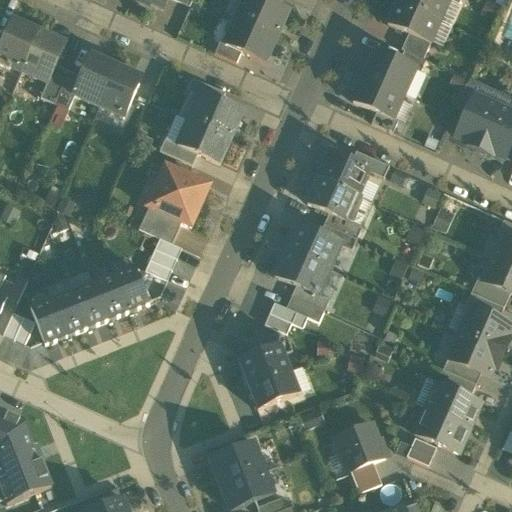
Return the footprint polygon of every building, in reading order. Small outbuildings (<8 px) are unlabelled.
[(138,0),(162,11),(167,0),(138,0)] [(167,0),(189,10),(192,2),(193,0),(167,0)] [(246,0),(236,22),(277,40),(288,15),(266,4),(255,0),(246,0)] [(399,0),(396,7),(439,26),(450,3),(443,0),(399,0)] [(408,37),(430,47),(439,26),(396,7),(387,27),(408,37)] [(265,65),(277,40),(236,22),(225,47),(241,55),(265,65)] [(10,70),(22,75),(40,34),(27,29),(13,23),(9,32),(3,45),(0,52),(0,69),(9,73),(10,70)] [(66,46),(40,34),(22,75),(47,86),(48,86),(56,68),(66,46)] [(401,53),(404,54),(423,62),(430,47),(408,37),(401,53)] [(215,56),(236,65),(241,55),(225,47),(219,45),(215,56)] [(375,54),(364,79),(404,97),(415,73),(416,72),(399,65),(375,54)] [(426,64),(423,62),(404,54),(399,65),(416,72),(415,73),(420,76),(426,64)] [(74,98),(100,110),(118,70),(92,58),(82,80),(74,98)] [(40,100),(54,107),(69,74),(56,68),(48,86),(47,86),(40,100)] [(141,80),(118,70),(100,110),(123,120),(141,80)] [(82,80),(69,74),(54,107),(68,113),(74,98),(82,80)] [(393,122),(404,97),(364,79),(352,105),(376,116),(393,123),(393,122)] [(200,98),(220,107),(225,96),(192,81),(187,93),(200,99),(200,98)] [(466,116),(474,98),(477,90),(466,85),(455,111),(466,116)] [(200,99),(187,93),(176,118),(189,123),(200,99)] [(189,123),(230,142),(242,117),(220,107),(200,98),(200,99),(189,123)] [(466,147),(479,153),(499,109),(474,98),(466,116),(455,140),(467,145),(466,147)] [(511,115),(499,109),(479,153),(492,159),(493,157),(504,162),(511,144),(511,115)] [(397,124),(393,122),(393,123),(376,116),(371,126),(392,136),(397,124)] [(197,158),(219,168),(230,142),(189,123),(178,148),(177,149),(197,158)] [(159,154),(192,169),(197,158),(177,149),(178,148),(165,142),(159,154)] [(370,174),(369,175),(383,181),(389,170),(356,155),(351,166),(370,174)] [(330,156),(318,182),(358,200),(369,175),(370,174),(351,166),(330,156)] [(181,226),(191,231),(209,190),(166,170),(147,211),(148,212),(181,226)] [(369,175),(358,200),(362,201),(372,206),(383,181),(369,175)] [(358,200),(318,182),(307,207),(329,217),(350,227),(351,226),(362,201),(358,200)] [(362,201),(351,226),(362,231),(373,206),(372,206),(362,201)] [(18,215),(7,210),(2,221),(13,226),(18,215)] [(159,242),(171,247),(181,226),(148,212),(139,233),(159,242)] [(362,231),(351,226),(350,227),(329,217),(324,228),(356,243),(362,231)] [(503,238),(511,242),(511,227),(503,223),(497,237),(503,239),(503,238)] [(351,254),(356,243),(324,228),(319,239),(341,249),(340,249),(351,254)] [(329,274),(340,249),(341,249),(319,239),(297,229),(285,255),(329,274)] [(503,239),(493,261),(511,269),(511,242),(503,238),(503,239)] [(171,247),(159,242),(155,253),(176,263),(181,252),(171,247)] [(176,263),(155,253),(150,264),(172,274),(176,263)] [(318,299),(329,274),(285,255),(274,280),(296,290),(318,300),(318,299)] [(511,269),(493,261),(483,283),(483,284),(510,296),(511,296),(511,269)] [(172,274),(150,264),(145,275),(167,284),(172,274)] [(108,266),(87,275),(93,287),(114,279),(108,266)] [(134,271),(114,279),(128,316),(149,308),(134,271)] [(72,296),(93,287),(87,275),(67,283),(72,296)] [(16,279),(11,290),(7,300),(18,305),(27,284),(16,279)] [(114,279),(93,287),(107,325),(128,316),(114,279)] [(478,280),(471,296),(504,311),(510,296),(483,284),(483,283),(478,280)] [(0,314),(7,300),(11,290),(3,286),(0,284),(0,314)] [(93,287),(72,296),(87,333),(107,325),(93,287)] [(329,304),(318,299),(318,300),(296,290),(291,301),(324,316),(329,304)] [(72,296),(51,304),(66,341),(87,333),(72,296)] [(498,322),(504,311),(471,296),(465,309),(470,312),(471,310),(498,322)] [(319,327),(324,316),(291,301),(286,312),(307,321),(319,327)] [(51,304),(30,312),(45,349),(66,341),(51,304)] [(302,332),(307,321),(286,312),(274,307),(269,317),(291,327),(302,332)] [(470,312),(459,336),(503,355),(510,341),(506,339),(511,328),(498,322),(471,310),(470,312)] [(24,321),(13,316),(3,338),(14,343),(24,321)] [(291,327),(269,317),(264,328),(286,338),(291,327)] [(24,321),(14,343),(24,348),(34,326),(24,321)] [(497,370),(503,355),(459,336),(448,361),(481,376),(488,379),(493,368),(497,370)] [(238,365),(248,392),(291,375),(277,340),(256,349),(259,357),(252,360),(238,365)] [(259,357),(256,349),(249,352),(252,360),(259,357)] [(450,377),(476,388),(481,376),(448,361),(443,373),(450,377)] [(291,375),(248,392),(257,414),(300,397),(291,375)] [(444,389),(470,400),(476,388),(450,377),(444,389)] [(437,386),(426,411),(470,430),(481,405),(470,400),(444,389),(437,386)] [(414,437),(458,457),(470,430),(426,411),(414,437)] [(21,425),(0,416),(0,491),(7,508),(51,491),(39,460),(39,461),(35,452),(32,453),(21,425)] [(335,442),(348,475),(351,474),(373,465),(385,460),(372,428),(335,442)] [(500,453),(511,459),(511,437),(508,435),(500,453)] [(436,451),(415,441),(406,460),(428,470),(436,451)] [(253,448),(210,465),(221,492),(264,476),(253,448)] [(351,474),(359,496),(381,487),(373,465),(351,474)] [(221,492),(229,511),(237,511),(273,498),(264,476),(221,492)] [(282,501),(257,511),(285,511),(287,511),(282,501)] [(125,511),(123,503),(100,511),(125,511)]
